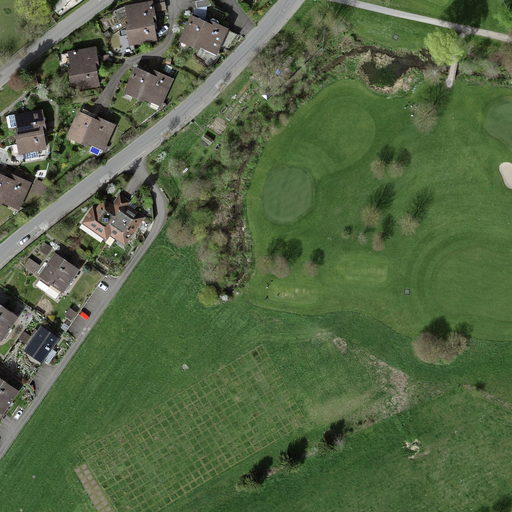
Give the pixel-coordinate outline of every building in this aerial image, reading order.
[(128,25),(153,21),(156,20),(153,1),(125,6),(128,25)] [(226,17),(227,14),(214,8),(211,13),(217,16),(214,23),(226,30),(228,26),(230,23),(224,20),(226,17)] [(199,46),(209,24),(193,16),(181,42),(197,50),(199,46)] [(153,21),(128,25),(125,26),(129,46),(157,41),(153,21)] [(209,24),(199,46),(216,54),(220,45),(230,49),(237,34),(226,30),(214,23),(210,22),(209,24)] [(72,71),(95,66),(98,66),(95,48),(68,53),(72,71)] [(95,66),(72,71),(69,71),(73,92),(99,87),(95,66)] [(125,95),(141,102),(153,76),(137,69),(125,95)] [(154,73),(153,76),(141,102),(145,104),(147,101),(163,109),(175,82),(154,73)] [(17,134),(42,130),(46,129),(43,112),(14,117),(17,134)] [(85,144),(96,121),(79,114),(68,141),(84,148),(85,144)] [(96,121),(85,144),(105,153),(117,128),(97,119),(96,121)] [(42,130),(17,134),(15,135),(19,157),(46,153),(42,130)] [(202,141),(210,147),(213,143),(205,137),(202,141)] [(0,202),(1,202),(11,180),(0,174),(0,202)] [(11,180),(1,202),(19,210),(32,184),(13,176),(11,180)] [(32,195),(43,200),(48,188),(37,183),(32,195)] [(102,240),(126,208),(131,201),(120,193),(110,207),(104,203),(96,213),(94,212),(86,222),(96,229),(93,233),(102,240)] [(126,208),(102,240),(110,246),(116,236),(123,240),(129,232),(132,235),(142,220),(126,208)] [(40,252),(48,258),(53,250),(46,245),(40,252)] [(46,291),(52,283),(64,292),(79,270),(73,266),(62,258),(55,253),(40,275),(42,277),(37,285),(46,291)] [(41,268),(30,261),(24,269),(35,277),(41,268)] [(75,305),(81,297),(85,292),(88,286),(93,279),(99,272),(88,264),(53,314),(64,322),(67,317),(75,305)] [(0,339),(2,340),(18,316),(14,313),(0,304),(0,339)] [(26,348),(49,363),(57,352),(51,348),(58,337),(41,326),(26,348)] [(32,376),(37,368),(41,362),(29,353),(13,376),(26,385),(27,382),(32,376)] [(12,387),(1,379),(0,378),(0,410),(3,412),(18,391),(12,387)]
